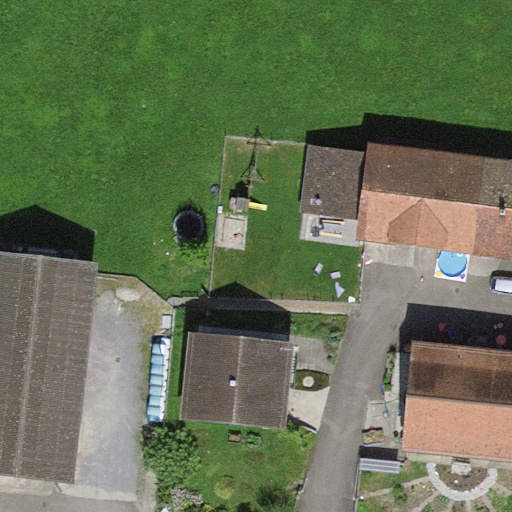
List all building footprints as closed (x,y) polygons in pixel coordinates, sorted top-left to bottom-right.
[(511,262),(511,167),(367,147),(365,159),(356,221),(354,241),(511,262)] [(356,221),(365,159),(310,152),(301,214),(356,221)] [(200,165),(145,160),(141,212),(196,217),(200,165)] [(88,271),(0,261),(0,487),(61,493),(88,271)] [(196,345),(186,431),(275,441),(285,355),(196,345)] [(511,462),(511,358),(403,350),(395,453),(511,462)]
